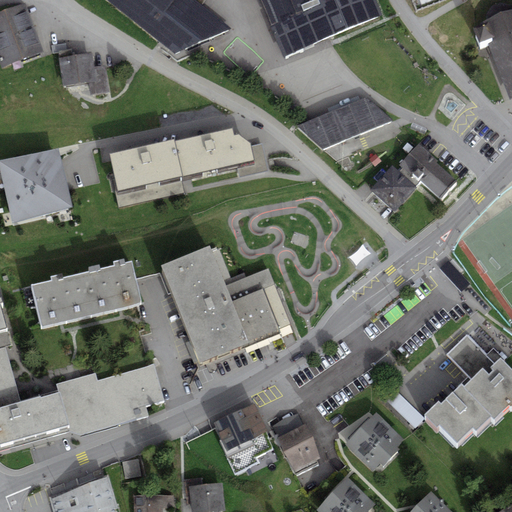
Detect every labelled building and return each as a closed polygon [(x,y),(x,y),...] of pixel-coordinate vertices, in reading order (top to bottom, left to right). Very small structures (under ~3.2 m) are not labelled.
[(99,0),(176,60),(230,33),(200,9),(188,0),(99,0)] [(207,0),(189,0),(200,9),(207,0)] [(330,0),(257,0),(284,64),(381,25),(371,0),(356,0),(348,4),(345,0),(333,5),(330,0)] [(38,57),(21,9),(0,16),(0,70),(38,57)] [(511,104),(511,14),(511,12),(501,9),(490,13),(486,22),(488,27),(481,30),(483,38),(475,41),(481,58),(490,54),(510,106),(511,104)] [(87,60),(57,64),(60,88),(88,85),(90,97),(103,95),(100,72),(89,73),(87,60)] [(296,125),(322,150),(393,120),(366,97),(296,125)] [(229,137),(106,164),(118,210),(186,195),(184,181),(252,166),(247,149),(229,137)] [(401,165),(403,167),(420,182),(441,200),(457,181),(435,162),(437,160),(419,145),(401,165)] [(14,221),(69,207),(55,151),(0,164),(14,221)] [(399,171),(393,165),(371,190),(395,211),(420,182),(403,167),(399,171)] [(208,251),(157,272),(197,370),(291,331),(267,275),(225,292),(208,251)] [(467,284),(451,266),(443,274),(459,291),(467,284)] [(130,268),(32,292),(41,331),(140,307),(130,268)] [(410,337),(420,347),(425,342),(415,332),(410,337)] [(57,389),(60,400),(18,411),(1,348),(7,346),(10,345),(7,334),(0,335),(0,454),(65,437),(67,442),(77,439),(143,422),(139,410),(162,404),(153,370),(94,386),(93,379),(62,388),(57,389)] [(411,358),(420,349),(408,336),(399,345),(411,358)] [(437,409),(424,422),(436,434),(438,431),(457,450),(473,434),(475,437),(489,422),(493,426),(508,410),(511,413),(511,412),(511,377),(470,337),(448,359),(474,384),(463,395),(460,392),(440,412),(437,409)] [(417,429),(425,421),(398,394),(389,402),(417,429)] [(253,405),(214,423),(237,474),(260,463),(258,458),(274,451),(253,405)] [(343,445),(371,473),(399,444),(371,417),(343,445)] [(319,467),(302,428),(277,439),(294,478),(319,467)] [(123,463),(125,481),(142,479),(139,461),(123,463)] [(372,511),(373,511),(342,483),(319,509),(322,511),(372,511)] [(112,511),(104,484),(52,500),(55,511),(112,511)] [(219,511),(217,487),(187,490),(188,511),(219,511)] [(443,511),(428,496),(412,511),(443,511)] [(504,509),(498,511),(511,511),(511,496),(500,503),(504,509)] [(170,497),(134,499),(134,511),(158,511),(158,509),(170,509),(170,497)]
